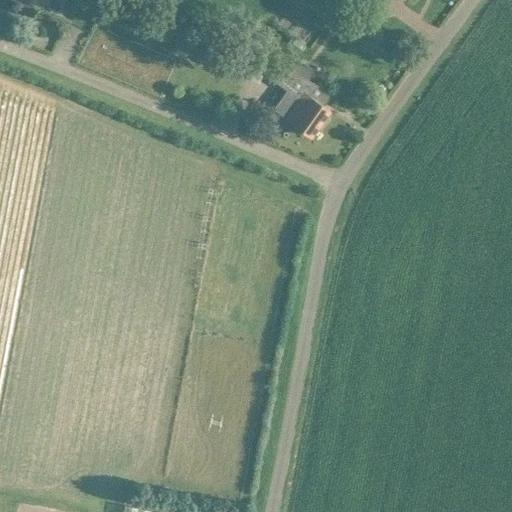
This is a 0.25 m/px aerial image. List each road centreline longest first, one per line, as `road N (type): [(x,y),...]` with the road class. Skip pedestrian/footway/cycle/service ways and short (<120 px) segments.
road 1 (unclassified): [(272,511),(337,183),(472,0)]
road 2 (track): [(0,45),(337,183)]
